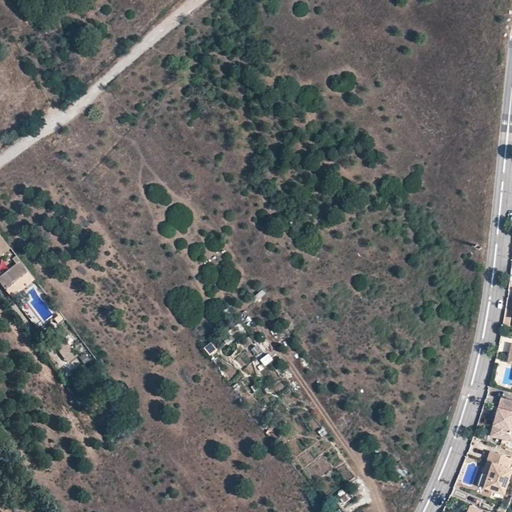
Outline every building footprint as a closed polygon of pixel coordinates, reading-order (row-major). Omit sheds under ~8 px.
[(0,254),(9,247),(0,234),(0,254)] [(28,270),(20,260),(0,275),(0,282),(8,292),(12,289),(10,285),(18,279),(24,286),(34,278),(28,270)] [(12,289),(8,292),(12,296),(24,286),(18,279),(10,285),(12,289)] [(65,319),(61,313),(54,318),(59,324),(65,319)] [(62,338),(55,344),(68,361),(76,355),(62,338)] [(211,356),(218,350),(212,342),(205,347),(211,356)] [(265,366),(274,360),(270,353),(261,359),(265,366)] [(511,403),(501,401),(498,411),(496,419),(491,439),(508,444),(511,428),(511,403)] [(511,474),(511,472),(509,471),(511,462),(490,455),(487,465),(492,467),(488,479),(484,491),(504,498),(511,474)] [(488,479),(482,477),(478,489),(484,491),(488,479)] [(346,483),(348,489),(339,492),(345,511),(370,505),(362,478),(346,483)]
